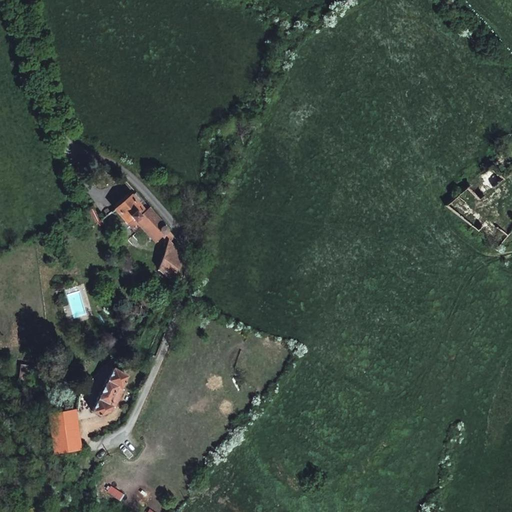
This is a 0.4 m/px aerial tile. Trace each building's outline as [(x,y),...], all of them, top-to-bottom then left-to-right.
[(471,183),(483,197),(508,176),(494,162),(471,183)] [(141,209),(148,204),(139,192),(133,197),(132,196),(116,207),(125,221),(131,217),(133,221),(141,222),(166,248),(157,273),(147,291),(157,308),(171,282),(188,260),(172,243),(177,238),(155,212),(148,217),(141,209)] [(92,204),(87,208),(100,229),(106,226),(101,218),(98,214),(92,204)] [(155,212),(148,204),(141,209),(148,217),(155,212)] [(97,400),(91,411),(100,415),(109,410),(113,404),(115,405),(129,376),(113,369),(107,380),(104,379),(94,399),(97,400)] [(30,383),(37,382),(37,375),(29,376),(30,383)] [(74,407),(47,411),(52,454),(77,453),(74,407)]
